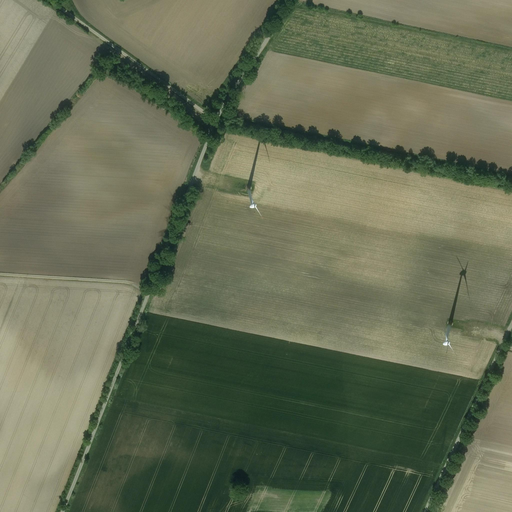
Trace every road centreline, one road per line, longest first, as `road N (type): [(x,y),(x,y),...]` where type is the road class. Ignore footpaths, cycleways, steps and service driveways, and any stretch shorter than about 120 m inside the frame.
road 1 (unclassified): [(293,0),(215,119),(61,511)]
road 2 (unclassified): [(424,511),(511,324)]
road 3 (track): [(149,287),(0,274)]
